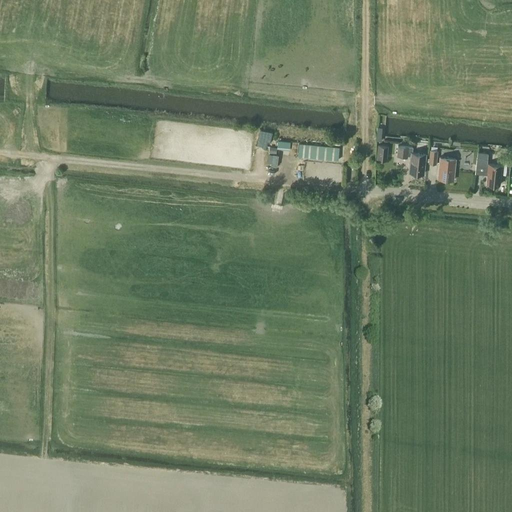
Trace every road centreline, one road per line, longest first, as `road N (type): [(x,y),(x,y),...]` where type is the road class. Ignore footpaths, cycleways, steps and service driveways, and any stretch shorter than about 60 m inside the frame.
road 1 (track): [(365,190),(25,155)]
road 2 (track): [(365,196),(365,511)]
road 3 (track): [(365,0),(365,183)]
road 4 (unclassified): [(511,203),(365,190)]
